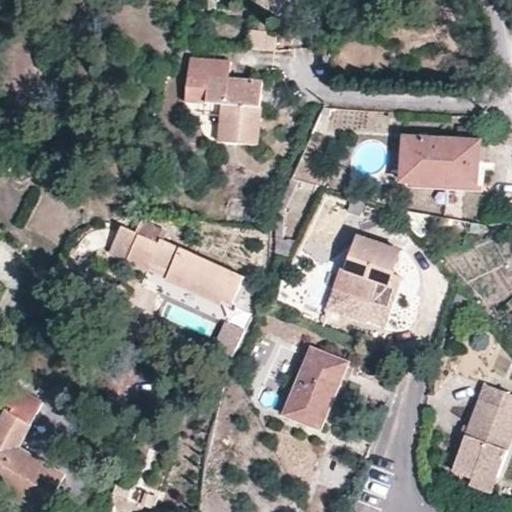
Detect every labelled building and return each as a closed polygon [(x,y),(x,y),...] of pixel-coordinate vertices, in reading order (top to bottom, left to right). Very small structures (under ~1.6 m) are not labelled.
[(252,31),(250,49),(276,51),(277,33),(252,31)] [(261,80),(229,78),(230,61),(223,60),(197,59),(189,58),(188,71),(186,103),(223,105),(220,142),(257,145),(261,80)] [(476,189),(479,139),(402,135),(399,184),(476,189)] [(276,232),(276,238),(284,239),(285,215),(286,210),(301,180),(293,176),(277,208),(276,230),(276,232)] [(360,216),(364,201),(353,198),(347,213),(360,216)] [(128,267),(140,240),(123,232),(111,259),(128,267)] [(111,259),(104,255),(95,274),(120,286),(129,267),(151,277),(152,275),(165,281),(163,284),(221,311),(224,305),(233,309),(244,284),(161,245),(159,249),(140,240),(128,267),(111,259)] [(394,279),(402,256),(359,241),(347,274),(343,273),(329,313),(366,326),(367,324),(386,330),(402,281),(394,279)] [(217,348),(233,359),(247,337),(230,326),(217,348)] [(343,379),(348,364),(312,350),(286,416),(322,430),(343,379)] [(453,469),(472,477),(494,485),(511,438),(511,395),(486,385),(481,397),(453,469)] [(0,489),(41,511),(43,511),(65,472),(18,448),(42,403),(13,387),(4,403),(13,408),(11,413),(7,411),(0,424),(0,489)] [(491,492),(494,485),(472,477),(469,485),(491,492)] [(137,504),(154,509),(157,498),(157,497),(140,491),(137,504)]
